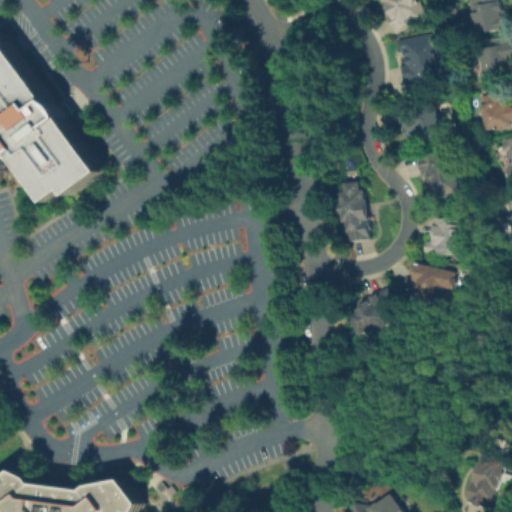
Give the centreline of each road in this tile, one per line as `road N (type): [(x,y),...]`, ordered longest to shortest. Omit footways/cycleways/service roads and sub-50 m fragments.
road 1 (residential): [(273,33),(292,89),(316,273),(330,448),(320,511)]
road 2 (residential): [(316,273),(383,264),(409,226),(404,197),(370,132),(371,42),(344,1)]
